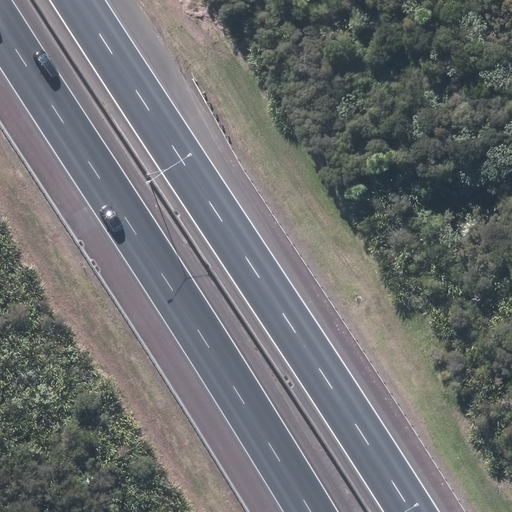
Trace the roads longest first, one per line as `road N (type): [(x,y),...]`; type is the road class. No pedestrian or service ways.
road 1 (motorway): [(78,0),(395,511)]
road 2 (motorway): [(311,511),(0,22)]
